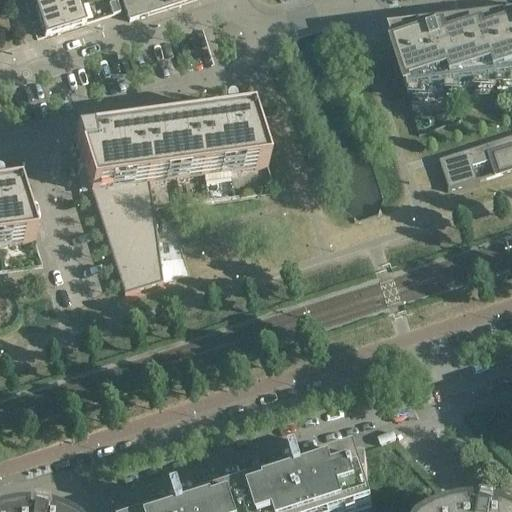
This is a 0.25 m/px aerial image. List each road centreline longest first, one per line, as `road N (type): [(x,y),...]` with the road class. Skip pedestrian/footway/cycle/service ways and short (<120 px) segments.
road 1 (residential): [(19,492),(114,498),(450,389)]
road 2 (residential): [(443,358),(19,492)]
road 3 (residential): [(29,146),(223,84),(244,65),(246,36)]
road 4 (residential): [(234,11),(0,87)]
road 5 (residential): [(80,306),(29,146)]
road 6 (residential): [(246,36),(362,1)]
